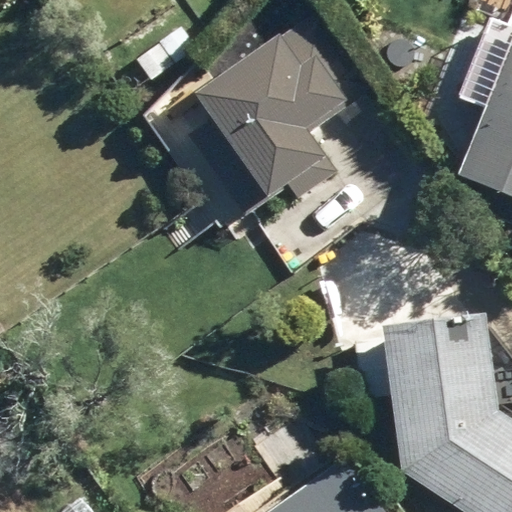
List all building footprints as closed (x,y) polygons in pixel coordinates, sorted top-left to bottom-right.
[(240,220),(253,211),(258,217),(349,155),(329,127),(379,92),(323,10),(169,116),(240,220)] [(145,57),(160,80),(205,49),(189,26),(145,57)] [(511,86),(480,175),(511,187),(511,86)] [(511,511),(511,405),(505,322),(406,329),(407,338),(357,341),(361,399),(412,396),(419,471),(479,511),(511,511)] [(147,486),(163,511),(244,511),(279,490),(240,428),(147,486)] [(285,511),(404,511),(364,455),(285,511)]
